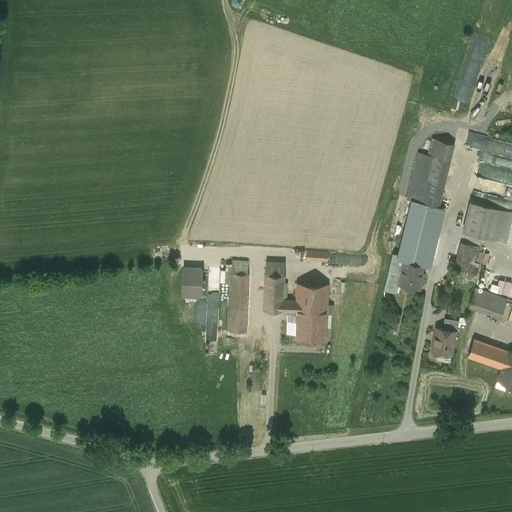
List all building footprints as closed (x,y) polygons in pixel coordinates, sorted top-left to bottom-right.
[(473,110),(471,123),(487,125),(488,112),(473,110)] [(418,201),(437,206),(452,142),(431,137),(427,154),(417,152),(406,199),(418,201)] [(406,256),(425,260),(437,206),(418,201),(406,256)] [(500,209),(470,202),(463,231),(493,239),(500,209)] [(467,284),(468,280),(478,281),(482,257),(478,257),(481,246),(463,242),(455,282),(467,284)] [(327,253),(307,251),(306,260),(327,261),(327,253)] [(406,256),(403,255),(396,284),(420,289),(424,273),(422,273),(425,260),(406,256)] [(285,264),(267,263),(264,312),(296,313),(297,301),(283,301),(285,264)] [(186,295),(208,295),(208,265),(186,265),(186,295)] [(247,267),(232,266),(231,278),(247,278),(247,267)] [(441,283),(448,282),(447,273),(440,274),(441,283)] [(247,278),(231,278),(230,303),(245,303),(247,278)] [(327,286),(298,284),(297,301),(296,313),(295,339),(324,340),(327,286)] [(506,299),(475,289),(469,306),(500,317),(506,299)] [(245,310),(229,310),(228,331),(244,332),(245,310)] [(444,318),(442,328),(436,327),(432,351),(451,354),(457,321),(444,318)] [(508,351),(475,340),(469,356),(502,367),(508,351)] [(502,367),(498,380),(511,384),(511,351),(508,350),(508,351),(502,367)]
